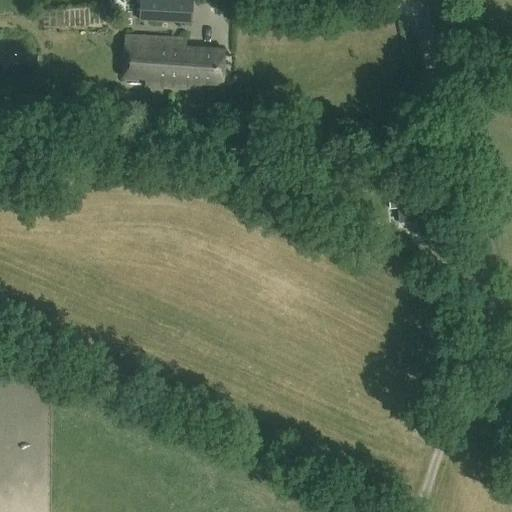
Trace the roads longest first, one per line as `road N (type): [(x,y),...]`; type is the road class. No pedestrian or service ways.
road 1 (track): [(0,139),(227,148),(481,273)]
road 2 (unclassified): [(492,318),(421,0)]
road 3 (unclassified): [(417,511),(492,318)]
